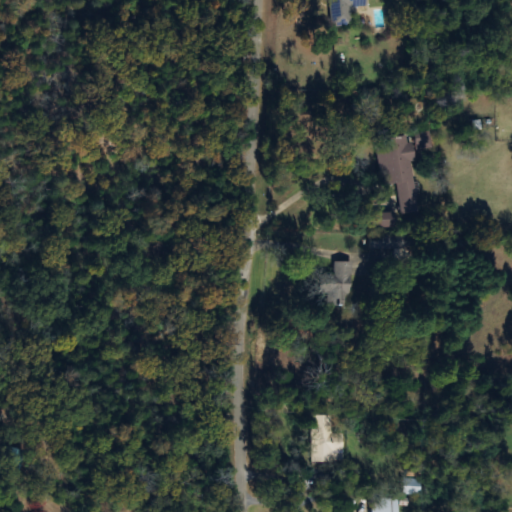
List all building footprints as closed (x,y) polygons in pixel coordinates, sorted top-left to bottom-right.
[(350,10),(366,9),(365,0),(327,0),(329,26),(350,25),(350,10)] [(414,133),(415,150),(429,148),(428,132),(414,133)] [(408,136),(374,139),(379,184),(395,182),(399,215),(417,213),(408,136)] [(372,213),(372,229),(393,229),(393,213),(372,213)] [(370,250),(402,250),(402,234),(370,234),(370,250)] [(327,276),(327,307),(352,307),(352,262),(334,262),(334,276),(327,276)] [(314,462),(346,462),(347,440),(335,440),(336,413),(314,413),(314,462)] [(421,479),(405,479),(405,494),(421,494),(421,479)] [(397,511),(398,497),(372,497),(372,511),(397,511)]
